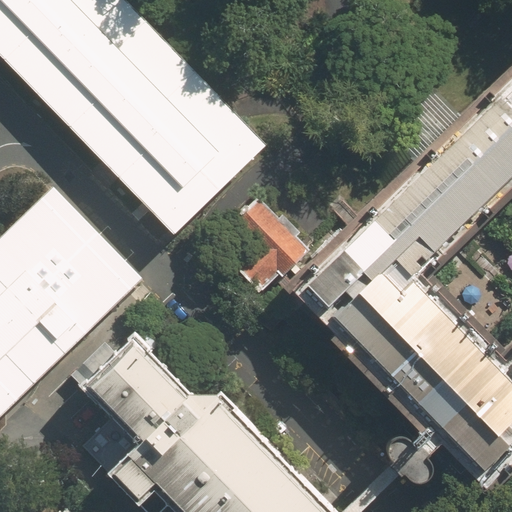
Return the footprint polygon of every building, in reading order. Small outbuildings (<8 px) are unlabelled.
[(0,0),(0,50),(176,234),(264,146),(120,0),(0,0)] [(187,3),(167,22),(221,79),(240,62),(229,50),(238,42),(228,32),(220,39),(187,3)] [(433,466),(432,462),(430,459),(427,455),(441,440),(491,491),(511,470),(511,64),(462,113),(414,158),(285,282),(336,333),(331,338),(424,434),(415,443),(410,437),(405,435),(400,434),(397,435),(393,436),(389,440),(387,443),(386,447),(386,451),(388,456),(392,461),(390,463),(391,463),(400,472),(401,474),(404,472),(408,476),(412,479),(416,480),(422,480),(426,478),(429,476),(431,473),(432,470),(433,466)] [(406,111),(387,128),(414,158),(462,113),(434,84),(406,111)] [(258,96),(258,115),(302,116),(302,97),(258,96)] [(0,238),(0,412),(142,274),(55,183),(0,238)] [(325,219),(303,195),(289,208),(311,232),(325,219)] [(307,248),(265,205),(240,229),(261,250),(237,274),(259,296),(307,248)] [(340,511),(335,507),(333,509),(205,375),(191,389),(132,330),(82,379),(143,440),(111,472),(141,503),(160,485),(186,511),(340,511)] [(391,463),(340,511),(357,511),(400,472),(391,463)]
